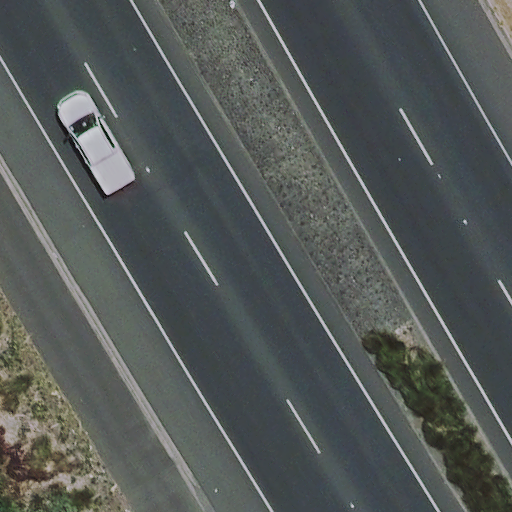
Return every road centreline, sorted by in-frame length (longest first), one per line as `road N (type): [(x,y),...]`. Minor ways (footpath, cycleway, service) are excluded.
road 1 (trunk): [(357,511),(51,0)]
road 2 (trunk): [(342,0),(511,303)]
